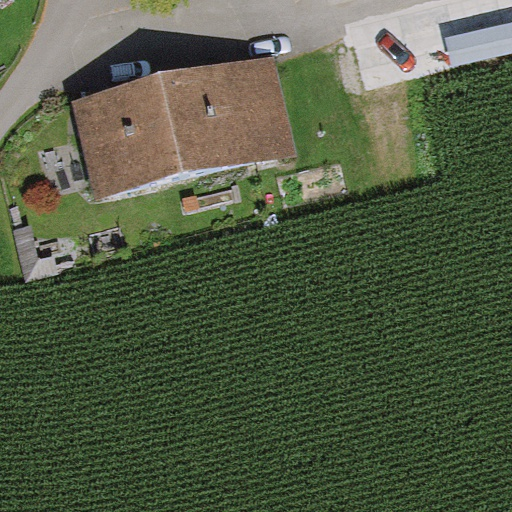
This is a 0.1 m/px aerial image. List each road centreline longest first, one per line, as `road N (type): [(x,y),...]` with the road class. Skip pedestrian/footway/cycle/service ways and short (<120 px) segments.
road 1 (track): [(417,0),(49,60)]
road 2 (track): [(0,122),(49,60),(73,0)]
